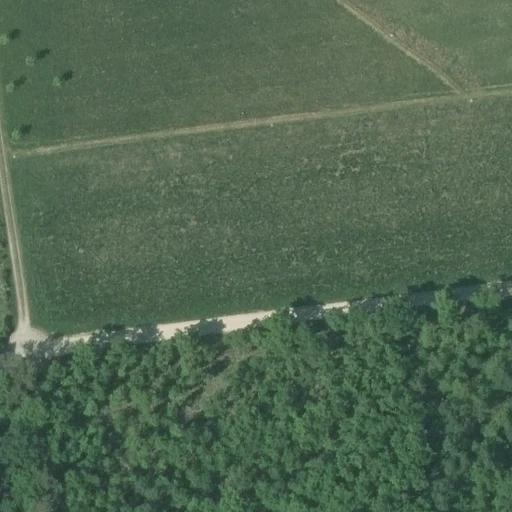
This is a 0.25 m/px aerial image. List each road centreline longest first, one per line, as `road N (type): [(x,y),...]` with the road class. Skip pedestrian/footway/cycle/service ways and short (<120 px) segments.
road 1 (track): [(0,359),(511,295)]
road 2 (track): [(0,190),(22,356)]
